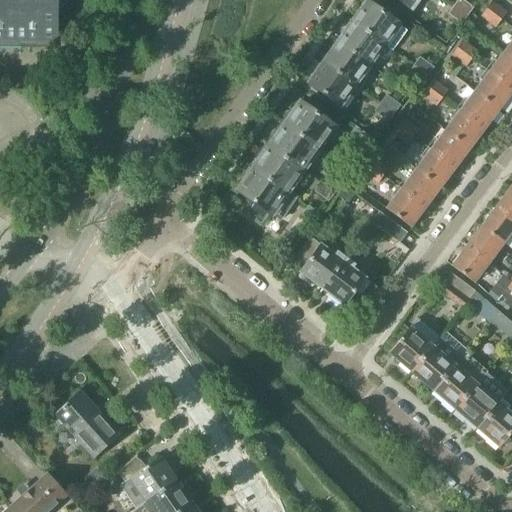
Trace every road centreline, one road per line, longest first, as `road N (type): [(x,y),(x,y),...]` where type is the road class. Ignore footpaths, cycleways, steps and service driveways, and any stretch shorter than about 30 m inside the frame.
road 1 (tertiary): [(67,274),(136,128),(176,0)]
road 2 (residential): [(338,371),(511,144)]
road 3 (residential): [(167,226),(325,0)]
road 4 (tertiary): [(137,0),(103,130),(30,251)]
road 5 (residential): [(264,511),(143,329),(108,295)]
road 6 (residential): [(338,371),(167,226)]
road 7 (residential): [(507,511),(338,371)]
